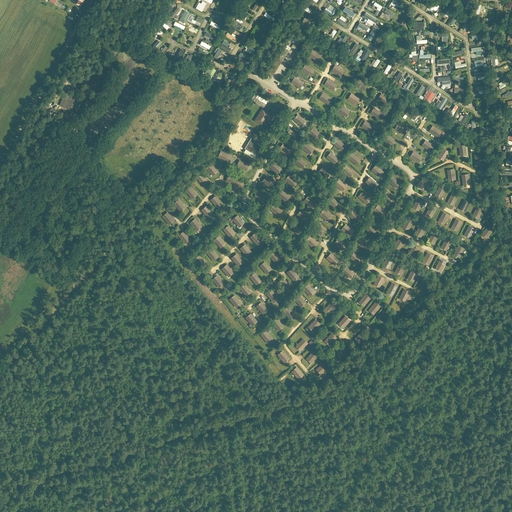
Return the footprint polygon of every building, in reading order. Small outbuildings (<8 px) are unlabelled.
[(48,0),(47,2),(63,11),(66,5),(57,0),(56,0),(48,0)] [(309,57),(318,63),(321,57),(312,51),(309,57)] [(301,71),(310,77),(314,71),(305,65),(301,71)] [(332,71),(341,77),(345,71),(336,65),(332,71)] [(291,83),(300,89),(304,84),(295,78),(291,83)] [(324,85),(333,91),(337,85),(328,79),(324,85)] [(355,85),(364,91),(367,85),(358,79),(355,85)] [(318,99),(327,105),(331,100),(322,94),(318,99)] [(347,100),(356,106),(360,100),(351,94),(347,100)] [(378,99),(387,105),(391,100),(382,94),(378,99)] [(268,101),(257,95),(252,102),(262,108),(263,109),(268,101)] [(337,112),(346,118),(350,112),(341,106),(337,112)] [(275,116),(262,108),(254,121),(262,126),(265,122),(270,125),(275,116)] [(370,114),(379,120),(383,114),(374,108),(370,114)] [(405,115),(414,121),(418,115),(408,109),(405,115)] [(294,119),(301,126),(306,121),(299,114),(294,119)] [(362,127),(371,133),(374,127),(365,121),(362,127)] [(395,129),(404,135),(407,129),(398,124),(395,129)] [(429,132),(438,138),(442,132),(433,126),(429,132)] [(309,132),(317,139),(322,134),(314,127),(309,132)] [(287,134),(294,140),(299,135),(292,129),(287,134)] [(252,134),(245,147),(257,154),(264,141),(252,134)] [(383,141),(393,147),(396,141),(387,135),(383,141)] [(334,143),(341,150),(346,145),(338,138),(334,143)] [(422,147),(431,153),(434,147),(425,141),(422,147)] [(278,148),(286,154),(291,149),(283,142),(278,148)] [(302,147),(310,154),(315,149),(307,142),(302,147)] [(458,146),(460,157),(467,156),(465,146),(458,146)] [(444,162),(449,152),(443,149),(437,158),(444,162)] [(218,156),(227,160),(230,154),(221,150),(218,156)] [(327,156),(334,163),(339,158),(331,151),(327,156)] [(349,157),(356,164),(361,158),(353,152),(349,157)] [(410,158),(419,164),(423,158),(414,152),(410,158)] [(474,156),(476,166),(483,165),(481,155),(474,156)] [(294,161),(301,168),(306,163),(299,156),(294,161)] [(237,165),(246,169),(249,163),(240,159),(237,165)] [(270,165),(277,172),(282,167),(274,160),(270,165)] [(206,167),(212,174),(218,170),(211,162),(206,167)] [(319,169),(326,176),(331,171),(323,164),(319,169)] [(342,170),(349,176),(354,171),(346,164),(342,170)] [(372,169),(379,176),(384,171),(377,164),(372,169)] [(447,169),(448,179),(455,178),(454,168),(447,169)] [(197,177),(203,185),(209,180),(202,172),(197,177)] [(285,179),(293,185),(297,180),(290,173),(285,179)] [(461,174),(463,184),(470,183),(468,173),(461,174)] [(243,180),(229,174),(226,180),(240,187),(243,180)] [(262,180),(269,187),(274,182),(267,175),(262,180)] [(312,182),(320,188),(324,183),(317,176),(312,182)] [(366,181),(373,188),(378,183),(370,176),(366,181)] [(389,181),(396,188),(401,182),(393,176),(389,181)] [(425,190),(430,180),(424,177),(419,186),(425,190)] [(335,184),(342,190),(347,185),(340,178),(335,184)] [(479,180),(481,191),(488,190),(486,179),(479,180)] [(185,190),(192,198),(197,193),(191,185),(185,190)] [(440,197),(445,188),(439,185),(434,194),(440,197)] [(277,194),(285,200),(290,195),(282,188),(277,194)] [(255,194),(262,201),(267,196),(260,189),(255,194)] [(382,195),(389,202),(394,197),(387,190),(382,195)] [(358,196),(366,202),(370,197),(363,191),(358,196)] [(453,205),(458,195),(452,192),(447,201),(453,205)] [(211,199),(217,207),(222,202),(216,195),(211,199)] [(305,200),(312,207),(317,202),(309,195),(305,200)] [(327,200),(334,207),(339,202),(331,195),(327,200)] [(173,201),(180,209),(185,204),(179,196),(173,201)] [(418,210),(423,200),(417,197),(412,206),(418,210)] [(466,211),(471,201),(465,198),(460,207),(466,211)] [(270,208),(278,214),(282,209),(275,203),(270,208)] [(374,209),(382,216),(386,211),(379,204),(374,209)] [(431,216),(436,207),(430,204),(425,213),(431,216)] [(478,217),(484,208),(478,204),(472,214),(478,217)] [(201,209),(208,217),(213,212),(207,205),(201,209)] [(298,213),(305,219),(310,214),(302,208),(298,213)] [(319,213),(327,220),(332,215),(324,208),(319,213)] [(349,214),(356,221),(361,216),(353,209),(349,214)] [(444,223),(449,213),(443,210),(438,219),(444,223)] [(162,216),(169,224),(174,219),(168,211),(162,216)] [(233,219),(239,226),(244,222),(238,214),(233,219)] [(408,229),(414,219),(407,216),(402,225),(408,229)] [(457,229),(462,220),(456,216),(451,226),(457,229)] [(190,223),(197,230),(202,226),(196,218),(190,223)] [(290,227),(298,234),(302,228),(295,222),(290,227)] [(312,227),(320,234),(324,229),(317,222),(312,227)] [(365,227),(372,234),(377,229),(369,222),(365,227)] [(342,228),(349,235),(354,230),(346,223),(342,228)] [(421,236),(426,226),(420,223),(415,232),(421,236)] [(223,229),(229,236),(235,232),(228,224),(223,229)] [(470,237),(475,227),(469,224),(463,233),(470,237)] [(487,237),(494,229),(488,224),(481,232),(487,237)] [(434,242),(439,233),(433,229),(428,239),(434,242)] [(178,234),(185,242),(190,238),(184,230),(178,234)] [(250,236),(257,243),(262,239),(255,231),(250,236)] [(214,239),(220,247),(225,242),(219,235),(214,239)] [(306,241),(313,247),(318,242),(311,236),(306,241)] [(400,248),(405,239),(399,236),(393,245),(400,248)] [(447,249),(452,240),(446,236),(440,246),(447,249)] [(334,242),(342,249),(346,244),(339,237),(334,242)] [(357,242),(365,248),(369,243),(362,237),(357,242)] [(240,248),(246,255),(252,251),(245,243),(240,248)] [(414,256),(419,246),(413,243),(408,252),(414,256)] [(459,256),(464,247),(458,243),(453,253),(459,256)] [(206,252),(213,260),(218,255),(212,248),(206,252)] [(269,255),(275,262),(281,258),(274,250),(269,255)] [(428,263),(434,254),(427,250),(422,260),(428,263)] [(350,256),(357,262),(362,257),(354,251),(350,256)] [(327,257),(334,263),(339,258),(331,252),(327,257)] [(232,257),(238,265),(243,260),(237,253),(232,257)] [(194,258),(200,266),(205,261),(199,254),(194,258)] [(388,267),(394,258),(387,254),(382,264),(388,267)] [(441,270),(446,261),(440,257),(435,267),(441,270)] [(260,265),(266,272),(272,268),(265,260),(260,265)] [(401,273),(406,264),(400,260),(395,270),(401,273)] [(222,268),(228,276),(234,271),(227,264),(222,268)] [(343,270),(350,277),(355,272),(347,265),(343,270)] [(287,272),(294,279),(299,275),(293,267),(287,272)] [(413,280),(418,271),(412,267),(407,277),(413,280)] [(249,276),(256,283),(261,279),(255,271),(249,276)] [(380,285),(384,276),(378,273),(374,282),(380,285)] [(212,278),(219,286),(224,282),(218,274),(212,278)] [(425,286),(430,277),(424,274),(419,283),(425,286)] [(278,281),(285,289),(290,284),(284,277),(278,281)] [(393,293),(398,284),(392,280),(387,290),(393,293)] [(240,287),(246,294),(251,290),(245,282),(240,287)] [(303,287),(310,294),(315,290),(309,282),(303,287)] [(405,300),(410,291),(404,287),(399,297),(405,300)] [(267,293),(273,301),(279,296),(272,289),(267,293)] [(365,304),(371,296),(365,292),(359,300),(365,304)] [(294,298),(301,305),(306,301),(300,293),(294,298)] [(229,298),(236,306),(241,301),(235,294),(229,298)] [(257,305),(263,312),(269,308),(262,300),(257,305)] [(374,312),(380,305),(374,300),(368,308),(374,312)] [(328,313),(335,306),(330,301),(323,308),(328,313)] [(283,310),(290,317),(295,313),(289,305),(283,310)] [(383,320),(389,313),(384,308),(377,316),(383,320)] [(246,316),(252,324),(257,319),(251,312),(246,316)] [(343,326),(350,319),(346,314),(338,321),(343,326)] [(272,321),(279,329),(284,324),(278,317),(272,321)] [(314,330),(320,322),(315,318),(308,325),(314,330)] [(261,334),(267,341),(273,337),(266,329),(261,334)] [(360,342),(367,335),(363,330),(355,336),(360,342)] [(330,343),(337,336),(332,332),(325,339),(330,343)] [(301,349),(307,342),(302,337),(295,344),(301,349)] [(342,358),(349,351),(345,346),(337,353),(342,358)] [(278,354),(284,361),(290,357),(283,349),(278,354)] [(311,361),(318,354),(313,349),(306,356),(311,361)] [(321,373),(328,366),(324,361),(316,367),(321,373)] [(292,370),(298,378),(303,373),(297,366),(292,370)]
